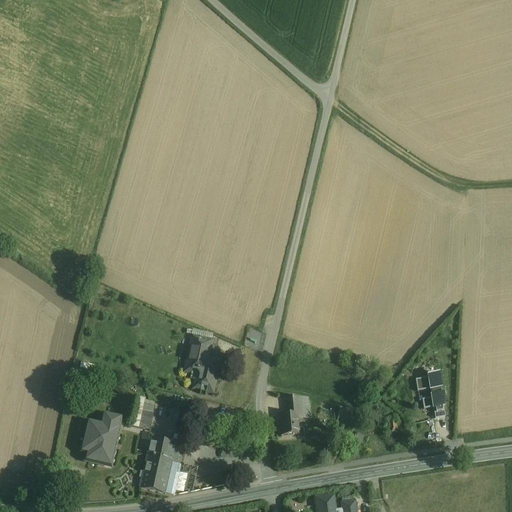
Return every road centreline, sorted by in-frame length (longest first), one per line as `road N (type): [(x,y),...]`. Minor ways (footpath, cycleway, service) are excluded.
road 1 (unclassified): [(273,490),(260,383),(329,101)]
road 2 (secondary): [(511,452),(273,490)]
road 3 (track): [(511,184),(449,184),(329,101)]
road 4 (unclassified): [(212,0),(329,101)]
